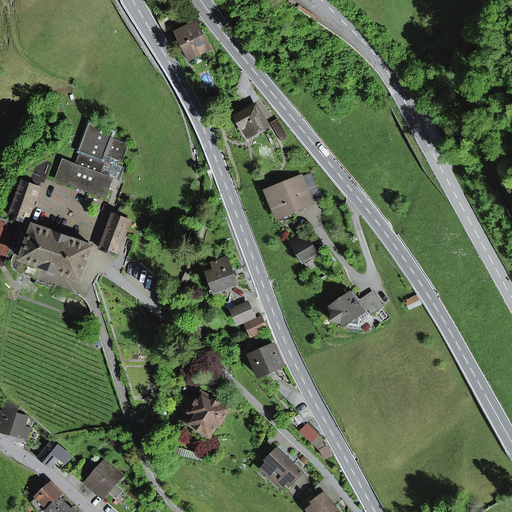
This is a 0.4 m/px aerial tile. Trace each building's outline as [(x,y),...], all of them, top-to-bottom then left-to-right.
[(178,33),(190,58),(210,49),(197,23),(178,33)] [(268,127),(256,105),(252,108),(250,105),(234,114),(249,138),(268,127)] [(281,141),(288,137),(279,121),(272,125),(281,141)] [(75,165),(64,160),(57,180),(105,198),(113,178),(101,174),(108,156),(119,161),(122,162),(128,145),(113,140),(116,132),(90,122),(79,153),(80,153),(75,165)] [(113,178),(120,181),(125,168),(117,165),(119,161),(108,156),(101,174),(113,178)] [(311,201),(321,197),(311,174),(271,190),(281,216),(288,213),(295,210),(305,206),(311,203),(311,201)] [(10,216),(27,223),(40,188),(23,181),(10,216)] [(288,213),(281,216),(271,190),(267,192),(280,221),(290,217),(288,213)] [(100,249),(118,256),(131,221),(121,217),(117,216),(113,214),(100,249)] [(34,225),(21,259),(81,281),(93,247),(34,225)] [(303,263),(318,254),(305,233),(290,242),(303,263)] [(207,273),(215,293),(238,285),(228,257),(218,261),(221,268),(215,270),(207,273)] [(215,270),(221,268),(218,261),(212,263),(215,270)] [(350,293),(359,305),(375,294),(373,291),(360,300),(353,291),(350,293)] [(368,309),(372,314),(383,306),(375,294),(359,305),(350,293),(331,307),(333,310),(331,321),(342,323),(345,326),(346,325),(368,309)] [(420,303),(418,298),(408,303),(411,308),(420,303)] [(234,310),(240,323),(254,317),(247,303),(234,310)] [(374,317),(372,314),(368,309),(346,325),(360,327),(374,317)] [(246,324),(251,336),(267,328),(262,317),(246,324)] [(196,325),(188,333),(203,347),(211,339),(196,325)] [(262,350),(272,372),(284,366),(275,344),(270,347),(268,342),(262,344),(265,349),(262,350)] [(250,356),(260,377),(272,372),(262,350),(261,351),(258,346),(253,349),(255,353),(250,356)] [(211,438),(219,424),(221,426),(231,409),(202,392),(200,396),(197,394),(192,401),(195,403),(189,413),(193,415),(188,424),(196,429),(192,434),(206,442),(209,437),(211,438)] [(12,401),(0,415),(0,428),(3,431),(28,438),(30,429),(25,428),(28,416),(15,413),(18,407),(12,401)] [(309,423),(307,425),(317,435),(319,433),(309,423)] [(185,429),(192,434),(196,429),(188,424),(185,429)] [(317,435),(307,425),(301,431),(312,442),(318,435),(317,435)] [(312,442),(320,450),(325,448),(318,435),(312,442)] [(72,456),(53,441),(39,458),(51,468),(55,462),(59,457),(64,462),(66,463),(72,456)] [(206,461),(207,456),(178,449),(168,443),(166,447),(176,453),(206,461)] [(320,450),(325,459),(332,455),(327,447),(325,448),(320,450)] [(309,484),(312,481),(294,464),(290,461),(277,448),(266,460),(268,462),(262,468),(269,476),(272,474),(279,481),(282,478),(287,483),(290,486),(296,480),(300,476),(309,484)] [(64,465),(63,464),(64,462),(59,457),(55,462),(62,467),(64,465)] [(104,498),(105,496),(115,485),(122,476),(105,461),(98,470),(86,459),(76,471),(88,481),(86,483),(91,487),(104,498)] [(86,483),(88,481),(76,471),(74,472),(86,483)] [(282,488),(287,483),(282,478),(279,481),(272,474),(269,476),(282,488)] [(296,480),(305,489),(309,484),(300,476),(296,480)] [(41,501),(35,506),(39,511),(43,511),(46,510),(60,498),(64,495),(53,483),(38,497),(41,501)] [(105,496),(123,511),(132,511),(139,505),(115,485),(105,496)] [(123,511),(105,496),(104,498),(91,487),(91,488),(118,511),(123,511)] [(339,511),(334,506),(333,507),(323,496),(325,494),(322,491),(317,495),(319,497),(313,502),(314,504),(308,510),(309,511),(339,511)] [(333,507),(334,506),(325,494),(323,496),(333,507)] [(32,502),(35,506),(41,501),(38,497),(32,502)] [(73,511),(72,511),(60,498),(46,510),(47,511),(73,511)]
